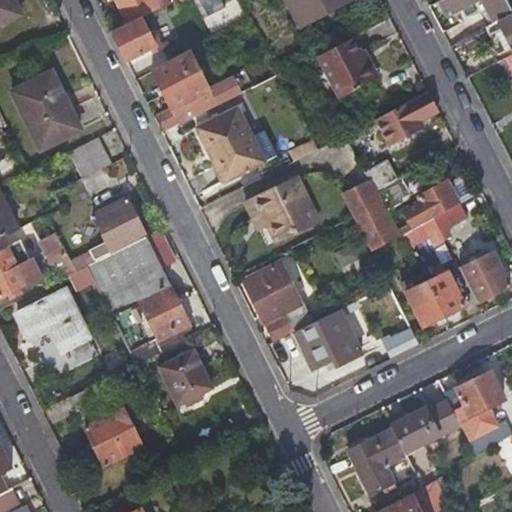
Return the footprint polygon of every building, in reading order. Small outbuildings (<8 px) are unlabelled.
[(0,0),(0,27),(21,17),(12,0),(0,0)] [(116,0),(129,23),(140,18),(173,0),(116,0)] [(354,0),(289,0),(288,1),(304,31),(356,4),(354,0)] [(444,0),(443,0),(435,4),(442,17),(451,12),(444,0)] [(490,27),(511,15),(511,12),(507,3),(505,0),(444,0),(451,12),(452,15),(480,0),(483,0),(486,5),(489,11),(483,13),(490,27)] [(480,7),(483,13),(489,11),(486,5),(480,7)] [(511,15),(490,27),(460,42),(467,54),(491,41),(491,37),(501,32),(511,52),(511,15)] [(111,33),(125,63),(146,52),(149,56),(163,49),(153,30),(149,32),(140,18),(129,23),(111,33)] [(340,101),(376,82),(361,54),(352,38),(318,56),(340,101)] [(361,54),(376,82),(379,81),(364,52),(361,54)] [(153,118),(160,133),(239,93),(231,79),(208,90),(188,53),(150,72),(169,110),(153,118)] [(79,131),(50,74),(10,93),(39,151),(79,131)] [(417,122),(438,112),(433,102),(427,91),(376,118),(390,144),(421,129),(417,122)] [(224,181),(260,162),(252,146),(233,108),(193,128),(208,157),(210,156),(224,181)] [(116,163),(102,136),(75,150),(89,177),(116,163)] [(252,146),(260,162),(268,158),(260,142),(252,146)] [(244,205),(252,220),(261,216),(265,225),(274,242),(317,220),(296,179),(244,205)] [(340,193),(352,216),(369,249),(379,244),(395,236),(383,213),(373,192),(366,179),(340,193)] [(408,196),(399,179),(373,192),(383,213),(403,203),(401,200),(408,196)] [(430,218),(457,204),(445,182),(416,197),(418,201),(399,211),(408,229),(419,223),(430,218)] [(101,259),(143,238),(124,199),(91,215),(107,248),(103,250),(101,246),(79,256),(85,267),(101,259)] [(0,202),(0,239),(14,232),(0,202)] [(464,217),(457,204),(430,218),(440,239),(447,235),(446,233),(448,226),(464,217)] [(261,216),(252,220),(257,229),(265,225),(261,216)] [(440,239),(430,218),(419,223),(425,236),(424,236),(430,246),(441,241),(440,239)] [(57,247),(51,235),(35,243),(41,255),(46,253),(57,247)] [(154,261),(143,238),(101,259),(125,308),(136,302),(167,287),(154,261)] [(0,253),(0,275),(17,267),(14,261),(18,258),(15,253),(20,250),(18,244),(0,253)] [(379,244),(369,249),(372,255),(382,250),(379,244)] [(50,261),(61,256),(57,247),(46,253),(50,261)] [(457,271),(474,304),(508,286),(491,253),(457,271)] [(85,267),(83,268),(117,336),(135,328),(125,308),(101,259),(85,267)] [(241,280),(273,344),(292,334),(282,314),(291,309),(300,305),(277,261),(241,280)] [(424,283),(441,317),(462,306),(438,263),(430,267),(435,278),(424,283)] [(17,267),(0,275),(0,297),(38,279),(33,270),(21,275),(17,267)] [(421,328),(441,317),(424,283),(403,295),(421,328)] [(186,326),(167,287),(136,302),(147,326),(155,342),(186,326)] [(95,357),(63,294),(14,318),(48,383),(95,357)] [(136,302),(125,308),(135,328),(137,332),(147,326),(136,302)] [(282,314),(292,334),(301,330),(291,309),(282,314)] [(361,357),(337,311),(301,330),(292,334),(312,372),(330,364),(334,370),(361,357)] [(132,367),(192,337),(186,326),(155,342),(140,349),(126,356),(132,367)] [(133,334),(140,349),(155,342),(147,326),(137,332),(133,334)] [(135,328),(117,336),(126,356),(140,349),(133,334),(137,332),(135,328)] [(205,393),(186,355),(151,372),(171,410),(205,393)] [(475,458),(490,449),(487,445),(485,446),(480,436),(497,426),(488,409),(504,400),(488,371),(443,395),(475,458)] [(99,383),(66,400),(72,414),(106,396),(99,383)] [(424,409),(389,427),(391,430),(403,454),(438,436),(424,409)] [(140,449),(121,411),(82,431),(101,469),(140,449)] [(385,468),(405,458),(403,454),(391,430),(347,453),(369,497),(387,488),(390,493),(397,489),(385,468)] [(0,439),(0,476),(15,469),(0,439)] [(144,473),(148,481),(168,471),(164,463),(144,473)] [(417,493),(411,496),(412,498),(385,511),(421,511),(418,504),(432,496),(440,492),(436,482),(422,490),(417,493)] [(26,511),(14,489),(0,496),(0,511),(26,511)] [(450,511),(440,492),(432,496),(439,511),(450,511)]
